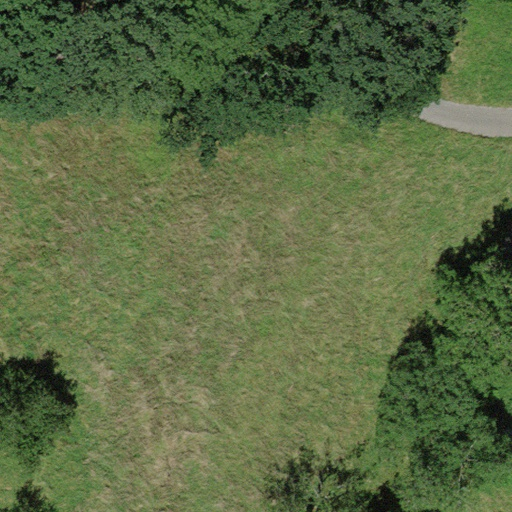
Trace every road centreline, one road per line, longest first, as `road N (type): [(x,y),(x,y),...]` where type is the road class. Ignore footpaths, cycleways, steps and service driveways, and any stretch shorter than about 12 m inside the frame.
road 1 (track): [(511,121),(435,108),(302,55),(0,45)]
road 2 (track): [(511,228),(398,452),(376,511)]
